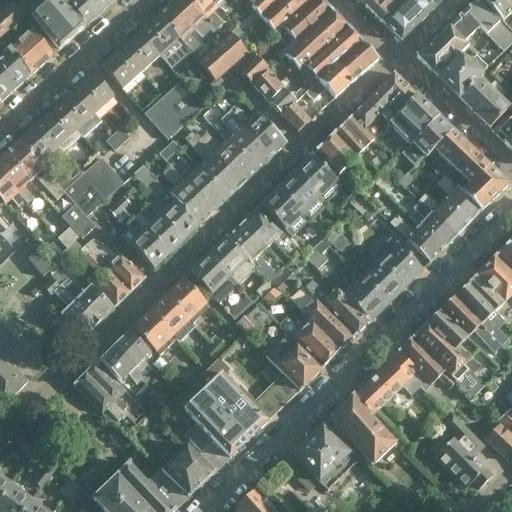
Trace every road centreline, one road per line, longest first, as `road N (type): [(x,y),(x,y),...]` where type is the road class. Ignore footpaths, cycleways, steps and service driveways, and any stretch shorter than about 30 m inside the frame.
road 1 (residential): [(397,58),(0,446)]
road 2 (residential): [(511,213),(210,511)]
road 3 (residential): [(0,131),(144,0)]
road 4 (residential): [(511,166),(397,58)]
